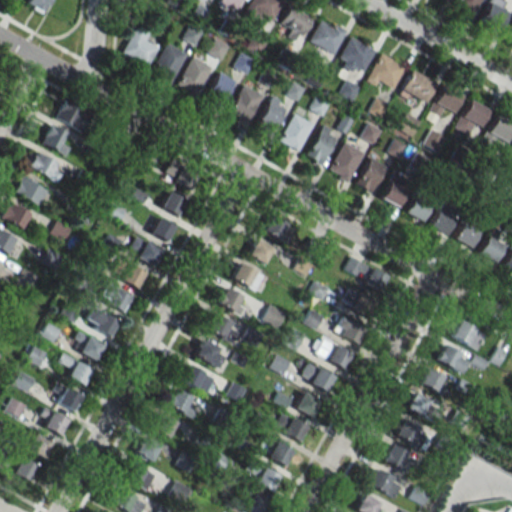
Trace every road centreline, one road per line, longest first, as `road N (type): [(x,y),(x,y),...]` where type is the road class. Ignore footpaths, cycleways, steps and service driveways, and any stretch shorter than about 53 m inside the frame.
road 1 (residential): [(511,321),(87,86)]
road 2 (residential): [(55,511),(242,172)]
road 3 (residential): [(300,511),(430,276)]
road 4 (residential): [(511,83),(361,0)]
